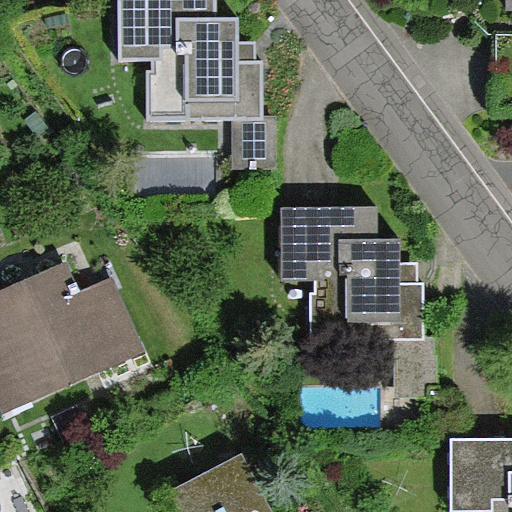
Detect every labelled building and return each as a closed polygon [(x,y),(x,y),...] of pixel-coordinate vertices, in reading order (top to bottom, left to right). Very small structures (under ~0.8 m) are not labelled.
[(216,165),(276,164),(274,32),(251,32),(250,9),(225,10),(224,0),(127,0),(128,50),(154,50),(155,112),(216,111),(216,165)] [(379,392),(438,391),(436,259),(413,259),(413,236),(387,237),(387,206),(290,207),(290,277),(316,277),(317,339),(378,339),(379,392)] [(0,408),(1,411),(140,351),(110,281),(76,295),(63,266),(0,293),(0,408)] [(511,511),(511,434),(458,435),(458,505),(485,505),(484,511),(511,511)] [(189,511),(287,511),(254,450),(177,490),(189,511)]
